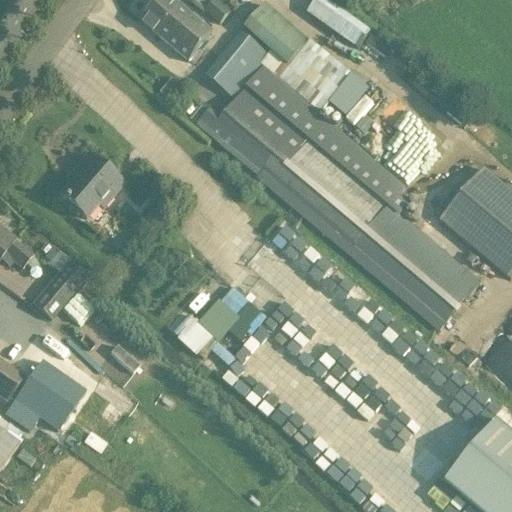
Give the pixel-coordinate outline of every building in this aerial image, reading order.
[(189,65),(213,35),(170,0),(162,0),(142,25),(189,65)] [(359,52),(370,36),(317,0),(316,0),(306,15),(359,52)] [(231,14),(215,1),(204,14),(220,27),(231,14)] [(444,328),(479,285),(399,219),(409,207),(399,198),(406,190),(320,117),(352,78),(266,6),(243,32),(272,55),(269,58),(241,35),(205,78),(233,102),(261,68),(264,70),(248,90),(221,123),(209,113),(197,127),(257,179),(349,257),(352,253),(444,328)] [(467,119),(453,107),(446,115),(460,127),(467,119)] [(80,177),(60,199),(86,222),(98,207),(103,211),(123,188),(88,158),(75,173),(80,177)] [(440,225),(511,283),(511,195),(483,172),(440,225)] [(0,262),(8,269),(13,264),(22,272),(26,267),(33,260),(13,244),(15,242),(0,229),(0,262)] [(51,252),(44,260),(49,264),(56,256),(51,252)] [(33,260),(26,267),(33,273),(40,266),(33,260)] [(51,324),(87,281),(69,265),(32,308),(51,324)] [(233,291),(227,299),(244,315),(251,307),(233,291)] [(317,324),(332,308),(315,291),(299,308),(317,324)] [(227,299),(221,306),(238,322),(244,315),(227,299)] [(183,312),(167,330),(174,336),(190,319),(183,312)] [(190,319),(174,336),(179,341),(181,342),(197,325),(190,319)] [(213,338),(197,356),(204,362),(220,345),(214,339),(213,338)] [(133,345),(126,339),(121,346),(127,351),(133,345)] [(117,350),(110,357),(132,377),(139,370),(117,350)] [(226,356),(210,374),(217,380),(233,363),(226,356)] [(0,400),(7,406),(22,384),(24,382),(0,365),(0,400)] [(42,365),(6,418),(32,435),(41,422),(60,435),(87,396),(42,365)] [(511,511),(511,437),(497,425),(445,486),(476,511),(511,511)] [(0,473),(19,447),(0,432),(0,473)] [(90,437),(83,446),(100,457),(106,448),(90,437)]
